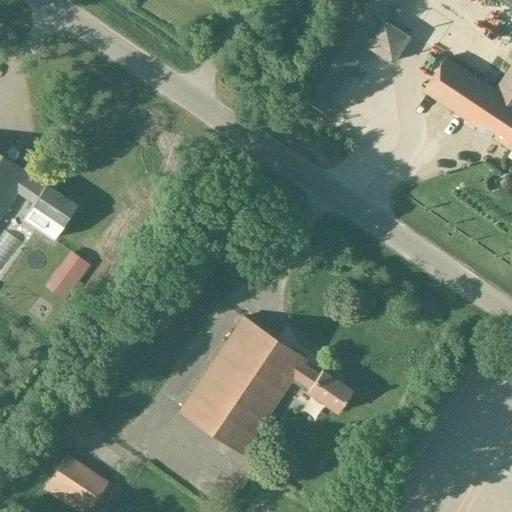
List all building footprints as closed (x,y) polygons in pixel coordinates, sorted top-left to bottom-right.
[(365,47),(389,62),(406,35),(382,20),(394,0),(337,0),(281,86),(287,91),(321,113),(365,47)] [(511,66),(496,91),(447,58),(424,91),(511,149),(511,66)] [(0,214),(16,191),(28,172),(0,153),(0,214)] [(28,172),(16,191),(32,202),(30,206),(22,218),(52,239),(75,204),(28,172)] [(241,454),(290,381),(336,413),(351,391),(321,370),(318,374),(302,363),(305,359),(242,317),(179,411),(241,454)] [(111,486),(107,483),(65,456),(44,489),(78,511),(87,511),(94,502),(98,505),(111,486)]
